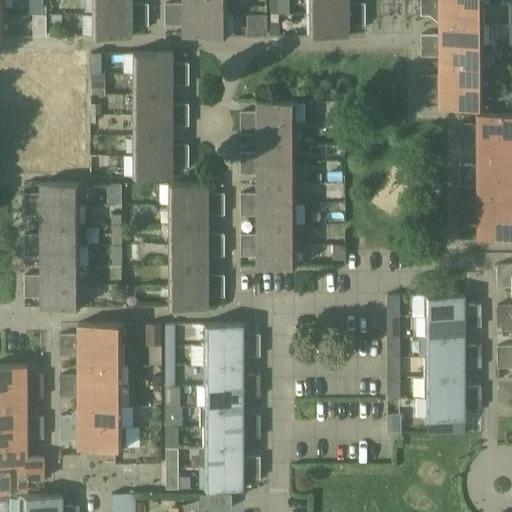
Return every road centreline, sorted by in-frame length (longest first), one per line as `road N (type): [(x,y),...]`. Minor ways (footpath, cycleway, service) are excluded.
road 1 (residential): [(0,319),(51,319),(54,490)]
road 2 (residential): [(276,304),(354,303),(354,284),(414,281),(424,259),(450,258)]
road 3 (residential): [(278,511),(276,304)]
